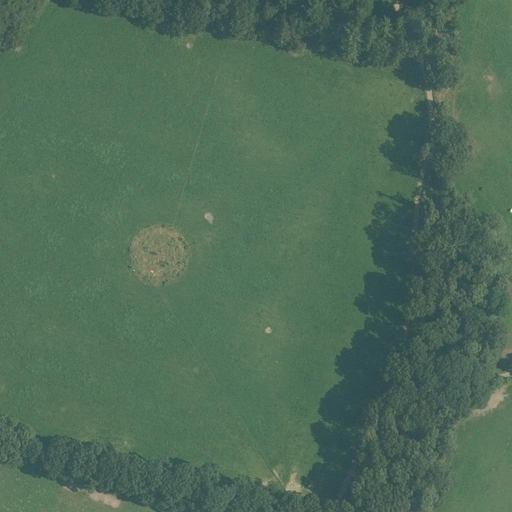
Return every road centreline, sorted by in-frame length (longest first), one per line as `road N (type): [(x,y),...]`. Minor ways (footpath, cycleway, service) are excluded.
road 1 (track): [(394,0),(430,112),(405,332),(330,511)]
road 2 (track): [(376,413),(511,374)]
